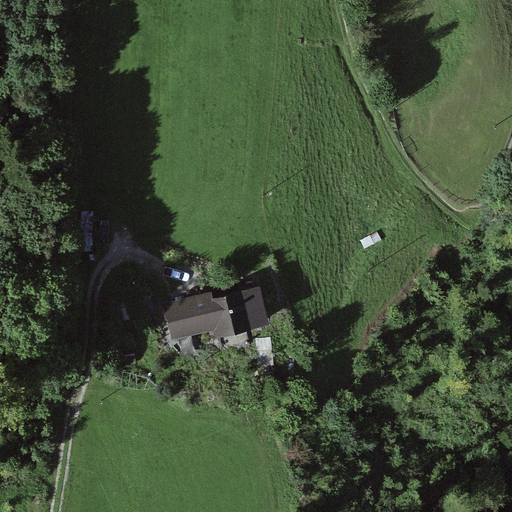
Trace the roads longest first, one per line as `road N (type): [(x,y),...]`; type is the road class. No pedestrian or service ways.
road 1 (track): [(163,272),(131,253),(105,266),(87,363)]
road 2 (track): [(87,363),(56,511)]
